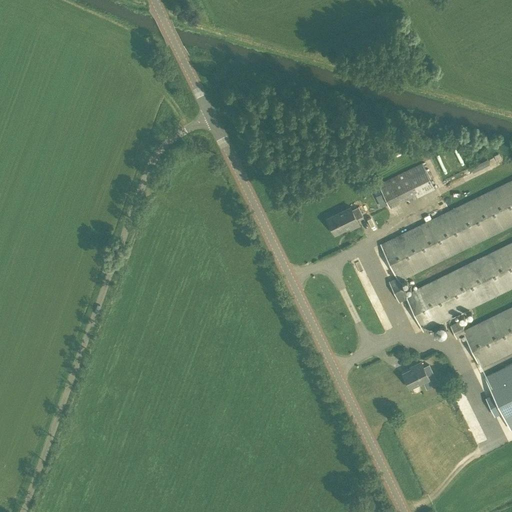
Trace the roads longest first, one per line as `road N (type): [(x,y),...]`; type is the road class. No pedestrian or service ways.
road 1 (unclassified): [(25,511),(150,166),(169,141),(211,116)]
road 2 (secondary): [(404,511),(211,116)]
road 3 (secondary): [(211,116),(154,0)]
